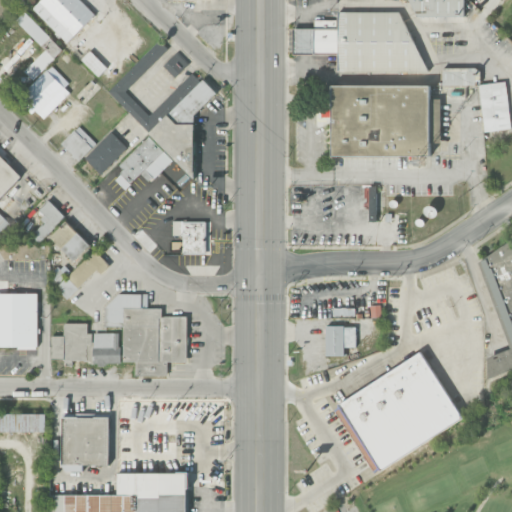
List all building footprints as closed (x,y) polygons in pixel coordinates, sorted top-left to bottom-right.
[(40,0),(33,8),(67,43),(95,15),(80,0),(40,0)] [(464,0),(413,0),(413,17),(464,17),(464,0)] [(46,49),(25,72),(34,80),(63,49),(24,12),(16,21),(46,49)] [(293,28),(293,54),(334,54),(338,53),(338,69),(339,72),(399,72),(400,72),(425,72),(426,71),(402,12),(337,12),(337,20),(314,20),(314,28),(293,28)] [(108,92),(144,128),(155,128),(149,134),(150,136),(122,163),(122,173),(115,179),(123,187),(128,187),(145,170),(154,179),(167,166),(172,171),(179,164),(189,175),(196,175),(196,161),(195,162),(194,115),(217,93),(202,79),(200,81),(192,73),(149,116),(125,91),(169,49),(160,40),(108,92)] [(107,67),(90,51),(81,60),(99,76),(107,67)] [(163,66),(175,78),(189,64),(176,52),(163,66)] [(43,119),(73,91),(51,66),(21,95),(43,119)] [(479,68),(443,68),(443,85),(479,85),(479,68)] [(479,85),(484,132),(511,129),(506,82),(479,85)] [(332,157),(430,156),(430,142),(441,142),(440,99),(431,99),(430,85),(332,86),(332,157)] [(80,161),(97,143),(78,126),(61,144),(80,161)] [(128,148),(111,131),(85,159),(102,175),(128,148)] [(0,232),(9,223),(0,213),(0,198),(22,176),(0,154),(0,232)] [(37,211),(46,221),(31,234),(38,242),(65,217),(49,200),(37,211)] [(50,237),(73,261),(90,245),(66,221),(50,237)] [(183,254),(206,254),(207,221),(173,221),(173,236),(183,236),(183,254)] [(510,350),(485,358),(491,377),(511,369),(511,245),(480,256),(510,350)] [(97,271),(100,274),(109,266),(95,250),(56,287),(67,299),(97,271)] [(0,346),(37,347),(38,293),(0,292),(0,346)] [(188,317),(163,317),(163,308),(148,308),(148,294),(116,294),(116,304),(105,304),(105,326),(123,326),(123,362),(136,362),(136,376),(168,376),(168,363),(188,363),(188,317)] [(120,333),(93,333),(93,334),(87,333),(88,323),(64,323),(64,336),(52,336),(51,361),(120,362),(120,333)] [(344,356),(344,347),(356,347),(356,326),(326,326),(326,356),(344,356)] [(463,421),(423,353),(334,405),(374,473),(463,421)] [(0,431),(46,432),(46,414),(0,413),(0,431)] [(62,464),(109,465),(110,418),(63,417),(62,464)] [(64,464),(64,471),(83,472),(83,465),(64,464)] [(51,495),(50,511),(186,511),(187,473),(118,473),(118,495),(51,495)]
